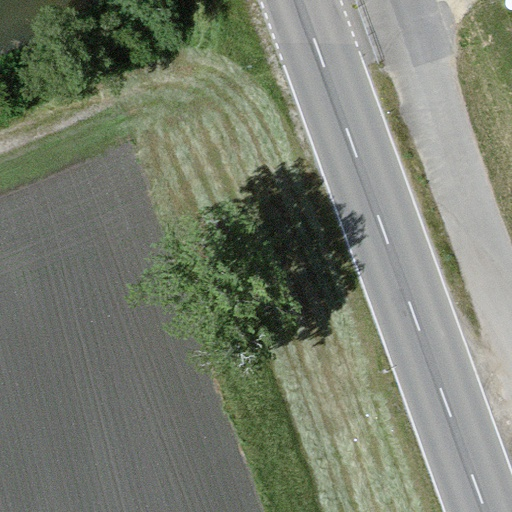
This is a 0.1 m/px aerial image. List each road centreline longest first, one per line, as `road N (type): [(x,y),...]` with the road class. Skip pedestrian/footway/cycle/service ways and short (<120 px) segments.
road 1 (primary): [(485,511),(299,0)]
road 2 (unclassified): [(405,0),(436,117),(511,327)]
road 3 (track): [(0,138),(120,87)]
